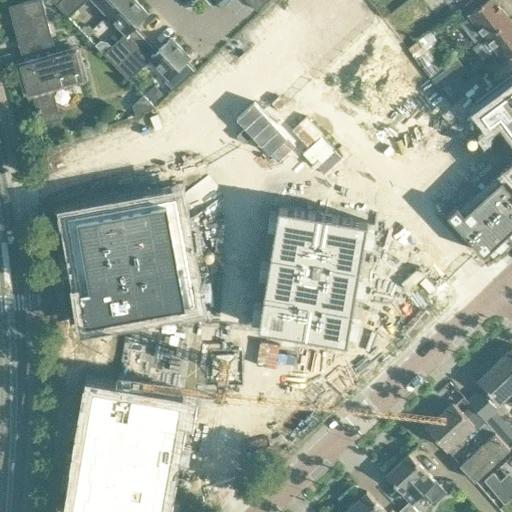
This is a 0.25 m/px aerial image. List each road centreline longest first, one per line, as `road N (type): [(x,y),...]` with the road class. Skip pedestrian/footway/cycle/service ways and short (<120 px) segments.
road 1 (residential): [(259,511),(498,293)]
road 2 (tertiary): [(7,511),(13,366),(0,219)]
road 3 (unknown): [(127,158),(108,222),(49,281)]
